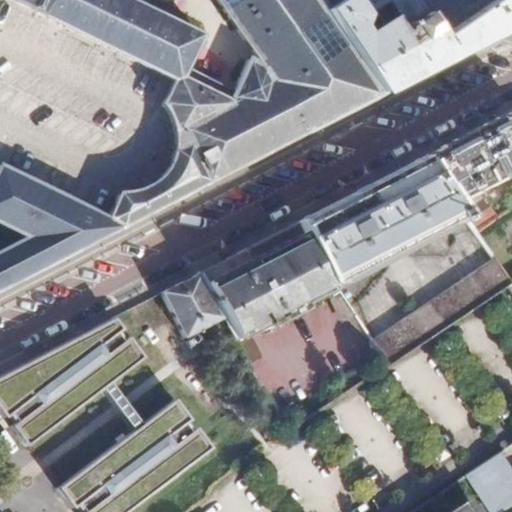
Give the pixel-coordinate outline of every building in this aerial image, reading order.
[(0,290),(212,181),(379,94),(323,13),(314,0),(2,0),(173,84),(162,108),(168,115),(173,125),(175,133),(176,142),(175,153),(173,163),(168,172),(162,181),(153,188),(145,193),(137,196),(129,198),(116,199),(105,224),(0,170),(0,229),(25,241),(0,254),(0,290)] [(314,0),(323,13),(344,0),(314,0)] [(344,0),(323,13),(379,94),(511,26),(495,2),(439,40),(412,0),(344,0)] [(497,0),(412,0),(439,40),(495,2),(497,0)] [(511,0),(497,0),(495,2),(511,26),(511,25),(511,0)] [(511,114),(421,161),(451,206),(491,185),(489,179),(503,171),(506,176),(511,172),(511,114)] [(421,161),(296,225),(323,288),(460,218),(451,206),(421,161)] [(197,276),(219,320),(230,342),(246,368),(257,361),(243,337),(325,294),(323,288),(296,225),(197,276)] [(371,344),(387,369),(499,293),(508,287),(491,263),(371,344)] [(197,276),(161,294),(184,339),(219,320),(197,276)] [(511,311),(511,284),(508,287),(499,293),(511,311)] [(339,295),(328,301),(342,323),(354,316),(339,295)] [(110,320),(0,376),(0,413),(5,420),(9,416),(15,424),(11,426),(27,446),(58,422),(65,417),(140,358),(124,338),(120,341),(114,333),(118,330),(110,320)] [(84,511),(127,511),(209,447),(194,427),(190,429),(184,423),(188,420),(173,400),(97,459),(90,464),(57,489),(74,509),(79,506),(84,511)] [(58,422),(90,464),(97,459),(65,417),(58,422)] [(511,471),(499,453),(462,477),(485,511),(511,492),(511,471)]
